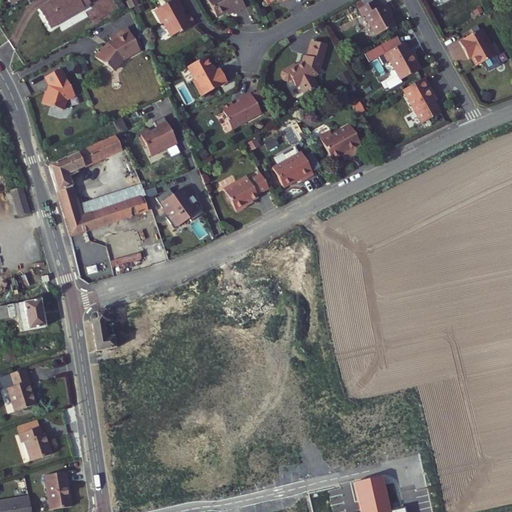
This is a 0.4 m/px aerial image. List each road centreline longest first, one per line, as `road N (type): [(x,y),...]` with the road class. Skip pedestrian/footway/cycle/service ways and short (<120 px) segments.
road 1 (residential): [(72,303),(210,255),(479,125)]
road 2 (tertiary): [(72,303),(0,73)]
road 3 (residential): [(168,511),(382,468)]
road 4 (tertiary): [(105,511),(72,303)]
road 5 (residential): [(410,0),(479,125)]
